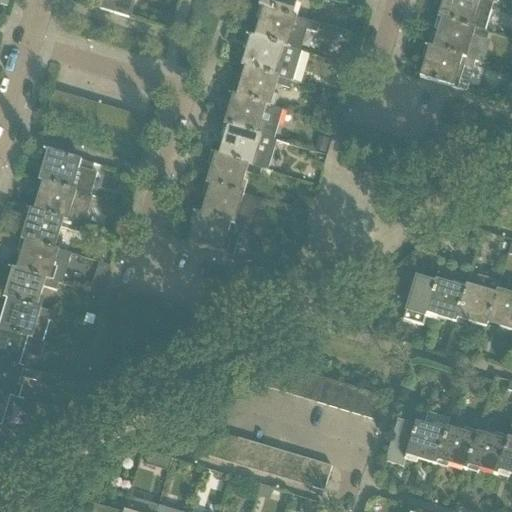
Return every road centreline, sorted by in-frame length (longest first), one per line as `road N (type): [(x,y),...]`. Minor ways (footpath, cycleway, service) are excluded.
road 1 (residential): [(195,268),(162,259),(148,245),(178,93),(27,42)]
road 2 (unclassified): [(429,115),(371,95),(396,0)]
